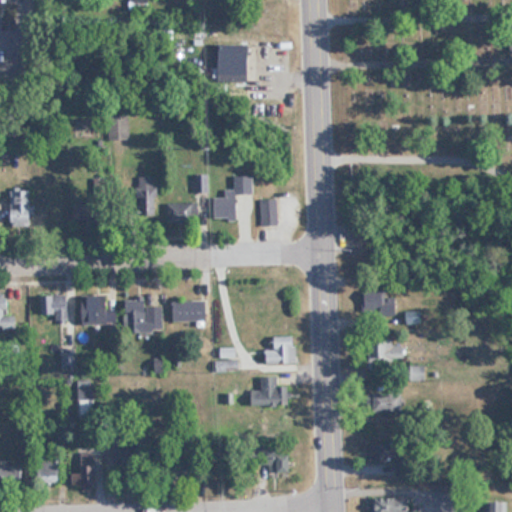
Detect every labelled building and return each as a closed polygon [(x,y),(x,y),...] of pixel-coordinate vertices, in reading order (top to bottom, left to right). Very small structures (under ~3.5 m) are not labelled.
[(150,11),(150,0),(130,0),(130,11),(150,11)] [(221,81),(252,81),(252,44),(221,44),(221,81)] [(255,175),(236,175),(236,189),(227,190),(227,198),(215,198),(215,218),(240,218),(240,195),(255,194),(255,175)] [(154,193),(154,176),(141,176),(141,193),(154,193)] [(95,197),(104,197),(104,181),(95,181),(95,197)] [(35,226),(35,191),(12,191),(12,226),(35,226)] [(279,198),(262,199),(263,226),(279,226),(279,198)] [(73,203),(73,221),(103,221),(103,203),(73,203)] [(194,203),(167,203),(167,221),(194,221),(194,203)] [(0,294),(0,325),(10,325),(7,293),(0,294)] [(69,293),(44,293),(44,322),(69,322),(69,293)] [(362,317),(397,317),(397,306),(388,306),(388,294),(362,294),(362,317)] [(117,309),(107,309),(108,297),(83,296),(83,323),(117,323),(117,309)] [(174,321),(208,321),(208,301),(174,301),(174,321)] [(164,330),(163,304),(126,304),(127,331),(164,330)] [(298,337),(276,337),(276,349),(267,349),(267,364),(298,364),(298,337)] [(279,376),(261,376),(261,403),(279,403),(279,376)] [(405,413),(405,393),(369,393),(369,413),(405,413)] [(396,463),(396,475),(409,475),(409,444),(374,443),(374,463),(396,463)] [(39,459),(39,482),(62,482),(62,446),(51,446),(51,459),(39,459)] [(292,455),(284,455),(284,446),(265,446),(265,473),(292,473),(292,455)] [(74,486),(98,486),(98,452),(83,452),(83,474),(74,474),(74,486)] [(27,481),(27,465),(10,465),(10,481),(27,481)] [(370,498),(370,511),(410,511),(410,498),(370,498)] [(509,511),(509,503),(489,503),(488,511),(509,511)]
